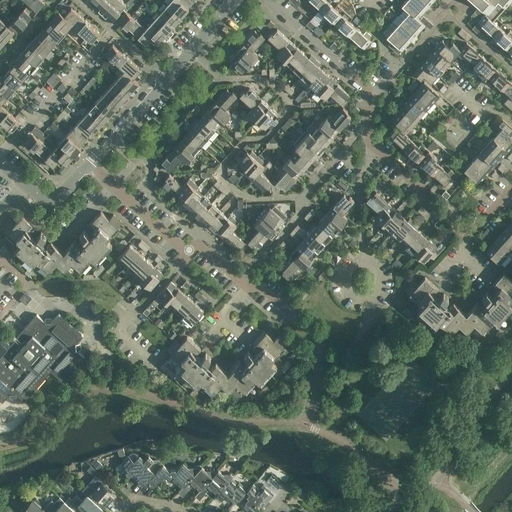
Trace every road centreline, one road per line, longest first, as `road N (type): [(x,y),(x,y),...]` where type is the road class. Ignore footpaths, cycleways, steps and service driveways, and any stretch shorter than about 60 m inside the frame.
road 1 (residential): [(82,170),(233,0)]
road 2 (residential): [(187,242),(188,258),(124,327),(147,359)]
road 3 (residential): [(370,93),(270,0)]
road 4 (residential): [(469,237),(376,151)]
